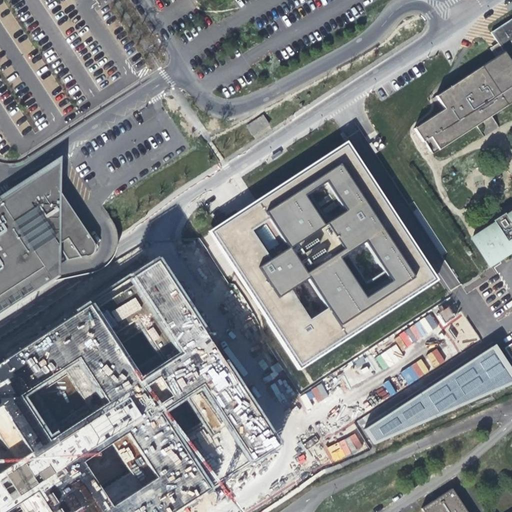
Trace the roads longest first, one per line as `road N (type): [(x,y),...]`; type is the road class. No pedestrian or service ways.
road 1 (unknown): [(157,220),(289,430),(285,453),(201,511)]
road 2 (unknown): [(184,383),(179,353),(161,346),(0,443)]
road 3 (unknown): [(184,383),(0,494)]
road 4 (unknown): [(186,419),(40,511)]
road 5 (unknown): [(104,511),(180,462),(186,419)]
